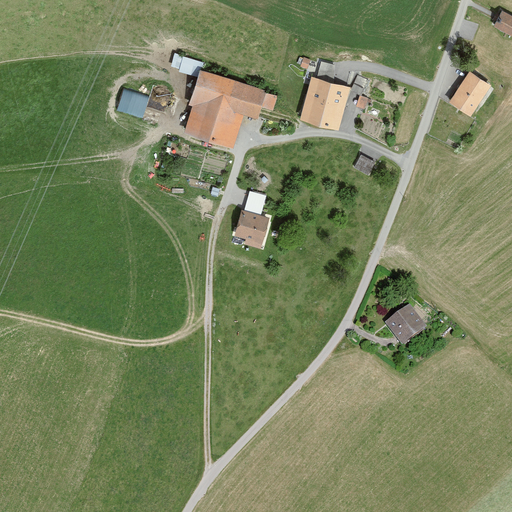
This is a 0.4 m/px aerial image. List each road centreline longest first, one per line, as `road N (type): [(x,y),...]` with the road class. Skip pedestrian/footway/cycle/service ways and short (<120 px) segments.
road 1 (unclassified): [(465,0),(349,315),(186,511)]
road 2 (track): [(209,478),(209,261),(219,215)]
